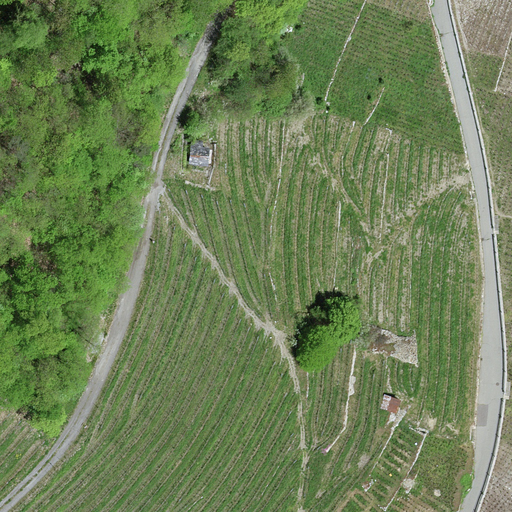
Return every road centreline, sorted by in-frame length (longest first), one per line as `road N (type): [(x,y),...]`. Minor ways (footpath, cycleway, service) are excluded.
road 1 (track): [(0,511),(92,416),(131,306),(169,137),(232,0)]
road 2 (unclassified): [(466,511),(494,386),(490,271),(440,0)]
